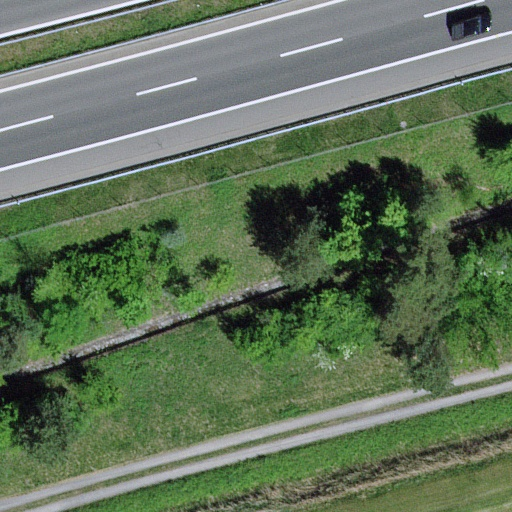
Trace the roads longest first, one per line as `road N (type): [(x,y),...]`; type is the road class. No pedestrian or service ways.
road 1 (motorway): [(0,134),(500,0)]
road 2 (track): [(62,511),(511,384)]
